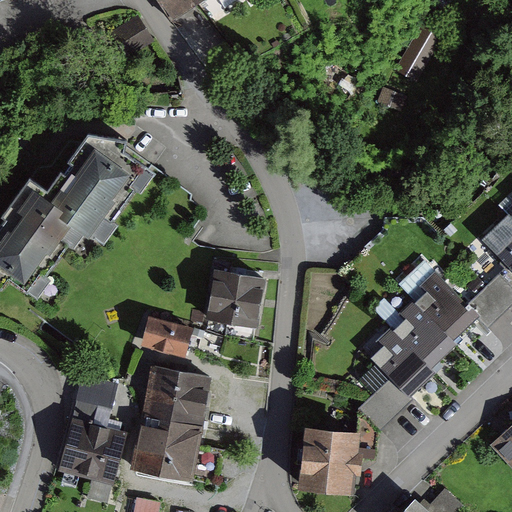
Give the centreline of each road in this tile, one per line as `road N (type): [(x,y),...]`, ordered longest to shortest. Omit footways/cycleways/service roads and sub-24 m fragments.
road 1 (residential): [(268,484),(292,353),(298,235),(259,154),(145,0)]
road 2 (residential): [(371,511),(511,378)]
road 3 (residential): [(27,511),(48,433),(45,392),(36,374),(0,348)]
